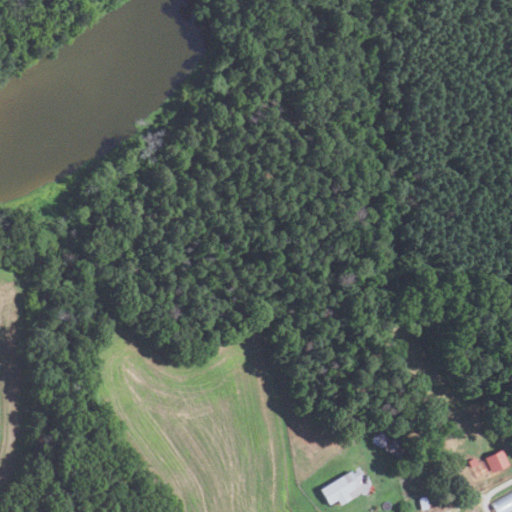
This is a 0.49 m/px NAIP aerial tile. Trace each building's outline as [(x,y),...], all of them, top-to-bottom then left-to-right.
[(397,457),(368,442),(375,429),(404,445),(397,457)] [(501,448),(509,463),(492,472),(484,457),(501,448)] [(478,463),(471,466),(468,459),(475,457),(478,463)] [(338,504),(335,499),(327,504),(318,489),(348,470),(350,473),(355,469),(360,477),(354,481),(357,485),(345,493),(348,498),(338,504)] [(511,505),(500,511),(494,511),(490,503),(511,490),(511,505)] [(420,508),(418,497),(426,496),(428,507),(420,508)]
